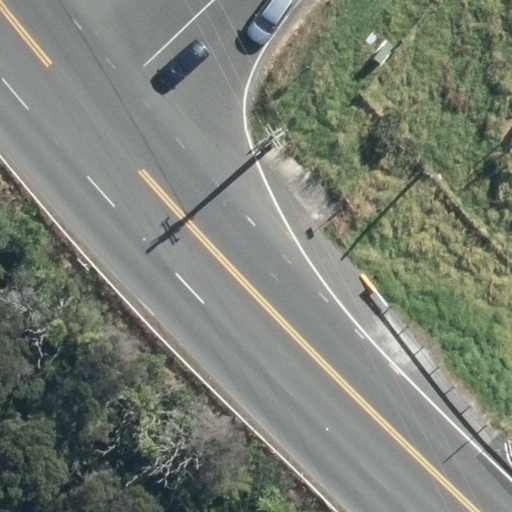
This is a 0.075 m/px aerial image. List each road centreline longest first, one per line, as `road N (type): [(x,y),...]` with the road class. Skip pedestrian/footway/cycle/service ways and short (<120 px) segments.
road 1 (primary): [(432,511),(100,123)]
road 2 (unclassified): [(100,123),(221,0)]
road 3 (primary): [(100,123),(0,0)]
